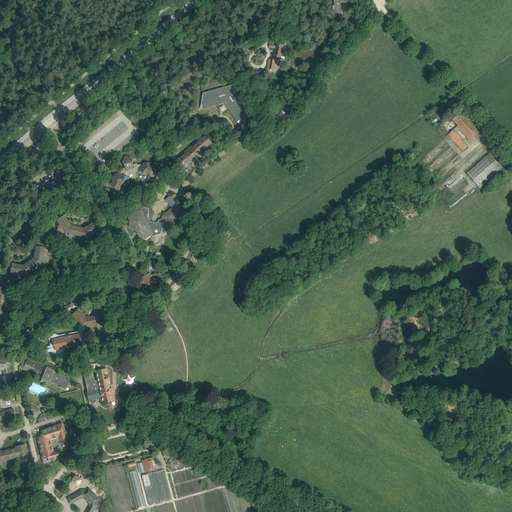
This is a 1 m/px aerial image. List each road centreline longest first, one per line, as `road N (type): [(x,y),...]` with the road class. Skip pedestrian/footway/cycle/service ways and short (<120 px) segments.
road 1 (residential): [(180,192),(293,103),(380,8)]
road 2 (track): [(380,8),(511,156)]
road 3 (track): [(35,511),(59,472),(159,446),(170,432)]
road 4 (residential): [(180,192),(193,225),(187,263),(154,296),(127,290)]
road 5 (residential): [(17,349),(35,322),(65,301),(127,290)]
road 6 (primary): [(105,76),(198,0)]
